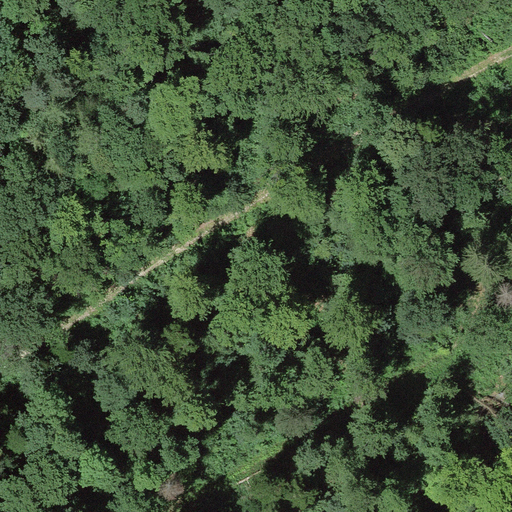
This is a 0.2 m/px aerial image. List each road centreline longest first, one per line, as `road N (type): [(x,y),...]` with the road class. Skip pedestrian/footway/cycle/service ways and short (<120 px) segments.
road 1 (track): [(0,370),(152,263),(511,47)]
road 2 (track): [(511,314),(168,511)]
